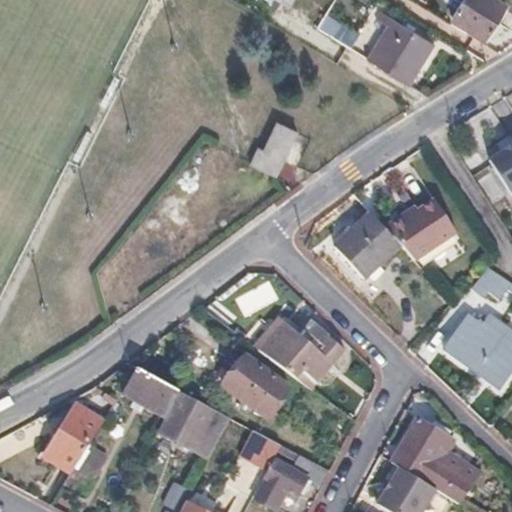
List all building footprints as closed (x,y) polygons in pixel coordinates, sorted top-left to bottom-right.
[(504,9),(488,0),(461,0),(449,19),(485,41),(504,9)] [(374,22),(384,28),(354,77),(396,103),(432,46),(379,13),(374,22)] [(261,149),(256,147),(249,163),(274,174),(294,129),(274,120),(261,149)] [(511,145),(489,162),(510,194),(511,192),(511,145)] [(400,216),(382,229),(399,247),(413,261),(455,234),(433,200),(416,211),(408,217),(400,216)] [(416,211),(413,207),(400,216),(408,217),(416,211)] [(382,229),(369,215),(333,250),(363,281),(399,247),(382,229)] [(510,282),(491,269),(470,290),(482,302),(489,294),(494,299),(510,282)] [(476,323),(467,316),(443,350),(498,390),(511,371),(511,332),(489,316),(484,323),(479,319),(476,323)] [(283,322),(259,351),(311,390),(344,350),(310,321),(299,335),(283,322)] [(245,355),(222,386),(268,419),(290,389),(245,355)] [(136,369),(123,392),(135,398),(145,404),(157,410),(164,396),(173,401),(178,391),(136,369)] [(178,391),(173,401),(157,431),(208,458),(229,419),(178,391)] [(145,404),(135,398),(131,405),(141,411),(145,404)] [(103,423),(75,405),(40,458),(69,476),(87,448),(103,423)] [(417,420),(389,464),(395,467),(398,469),(439,495),(458,507),(477,475),(445,456),(453,443),(446,438),(448,434),(433,424),(430,428),(417,420)] [(279,445),(251,430),(237,455),(266,470),(271,460),(279,445)] [(271,460),(275,461),(254,500),(275,511),(285,492),(296,497),(306,479),(318,485),(326,470),(299,456),(291,470),(279,464),(287,449),(279,445),(271,460)] [(100,456),(87,448),(69,476),(62,486),(76,495),(100,456)] [(427,511),(439,495),(398,469),(367,511),(427,511)] [(206,511),(186,501),(179,511),(206,511)]
